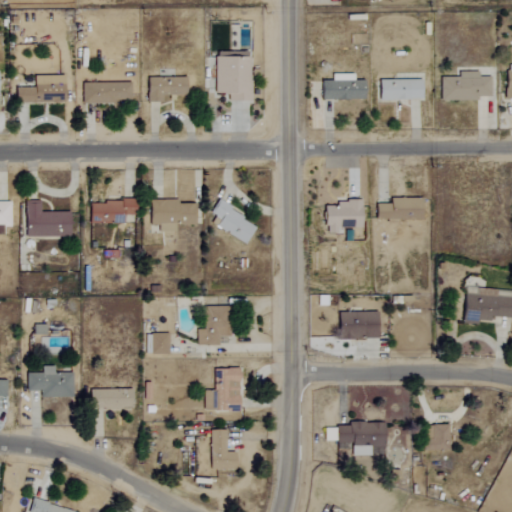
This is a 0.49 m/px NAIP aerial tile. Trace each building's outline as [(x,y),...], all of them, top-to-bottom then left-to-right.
[(249,101),(248,54),(213,54),(213,94),(229,94),(229,101),(249,101)] [(511,70),(503,71),(503,99),(511,99),(511,70)] [(489,77),(476,77),(477,72),(457,72),(457,77),(438,76),(438,100),(477,101),(477,97),(488,97),(489,77)] [(320,100),(363,100),(362,81),(352,81),(351,74),(330,74),(330,81),(319,81),(320,100)] [(62,76),(32,75),(32,88),(14,87),(13,102),(62,103),(62,76)] [(184,95),(183,77),(145,78),(145,103),(160,102),(160,95),(184,95)] [(419,100),(419,79),(377,80),(377,100),(419,100)] [(128,83),(80,83),(80,102),(128,102),(128,83)] [(379,218),(423,218),(423,198),(392,198),(392,204),(379,204),(379,218)] [(173,225),(193,225),(193,204),(176,204),(176,200),(148,199),(148,225),(157,225),(156,232),(173,232),(173,225)] [(322,205),(322,225),(325,225),(325,232),(333,232),(333,226),(358,226),(358,199),(344,199),(344,201),(334,201),(334,205),(322,205)] [(0,235),(1,235),(1,227),(8,227),(9,202),(0,201),(0,235)] [(67,213),(38,212),(38,201),(23,201),(23,237),(67,237),(67,213)] [(87,224),(122,223),(121,215),(133,215),(133,201),(87,202),(87,224)] [(206,224),(244,241),(253,222),(215,204),(206,224)] [(461,322),(488,323),(488,317),(509,318),(511,292),(475,291),(462,291),(461,322)] [(216,337),(229,337),(228,306),(202,307),(203,329),(194,329),(195,346),(216,345),(216,337)] [(340,312),(341,340),(378,339),(377,311),(340,312)] [(166,355),(167,334),(149,334),(148,354),(166,355)] [(70,373),(52,373),(52,369),(24,369),(25,391),(38,391),(38,398),(71,397),(70,373)] [(236,369),(218,369),(218,391),(202,391),(202,412),(237,411),(236,369)] [(130,389),(88,390),(89,409),(130,408),(130,389)] [(382,423),(334,424),(334,442),(350,442),(350,455),(382,455),(382,423)] [(446,425),(421,426),(422,451),(446,450),(446,425)] [(233,470),(233,453),(223,452),(224,430),(209,430),(208,469),(233,470)] [(214,470),(207,470),(207,448),(200,448),(199,478),(214,478),(214,470)] [(71,511),(72,511),(31,499),(27,511),(71,511)]
